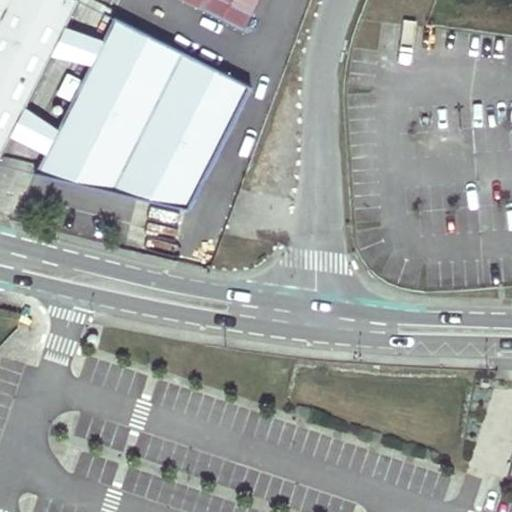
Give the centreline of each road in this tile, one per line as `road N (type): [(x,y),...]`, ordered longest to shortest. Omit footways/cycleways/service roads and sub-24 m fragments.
road 1 (unclassified): [(315,304),(152,280),(0,241)]
road 2 (unclassified): [(0,272),(313,334)]
road 3 (unclassified): [(315,304),(324,88),(329,39),(345,0)]
road 4 (unclassified): [(313,334),(511,343)]
road 5 (unclassified): [(511,320),(315,304)]
